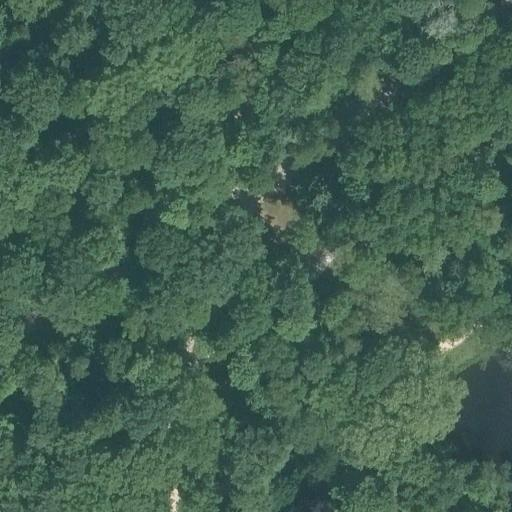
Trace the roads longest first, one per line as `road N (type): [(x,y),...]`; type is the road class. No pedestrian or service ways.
road 1 (unclassified): [(0,336),(241,196),(508,0)]
road 2 (unknown): [(52,511),(78,123),(96,86),(141,37),(199,0)]
